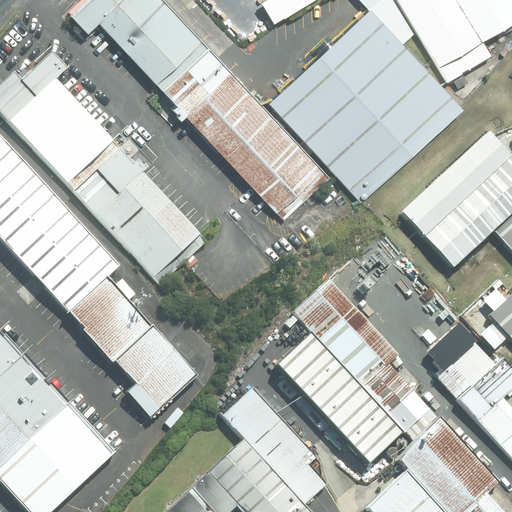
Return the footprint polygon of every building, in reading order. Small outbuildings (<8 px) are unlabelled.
[(307,176),(150,0),(74,0),(81,7),(70,16),(87,34),(97,25),(264,213),(307,176)] [(256,0),(253,2),(266,24),(307,0),(256,0)] [(475,45),(448,0),(388,0),(437,83),(482,57),(475,45)] [(511,6),(508,0),(448,0),(475,45),(511,23),(511,6)] [(455,110),(366,12),(265,102),(354,200),(455,110)] [(35,52),(0,82),(0,121),(143,282),(191,240),(54,86),(60,80),(35,52)] [(396,211),(422,242),(511,167),(485,136),(396,211)] [(109,273),(0,150),(0,245),(128,389),(119,397),(142,423),(187,383),(98,283),(109,273)] [(496,234),(511,220),(511,166),(511,167),(422,242),(449,273),(496,234)] [(511,220),(496,234),(511,252),(511,220)] [(399,354),(330,279),(294,311),(313,332),(405,431),(415,442),(441,419),(390,363),(399,354)] [(511,294),(483,319),(511,352),(511,294)] [(464,328),(430,356),(449,378),(483,349),(464,328)] [(370,463),(405,431),(313,332),(278,363),(370,463)] [(51,511),(105,466),(0,347),(0,490),(19,511),(51,511)] [(461,407),(468,401),(491,381),(472,359),(442,385),(461,407)] [(511,402),(511,370),(509,367),(491,381),(468,401),(511,453),(511,408),(509,405),(511,402)] [(233,422),(256,448),(312,511),(313,511),(342,488),(262,397),(233,422)] [(503,483),(442,415),(441,419),(415,442),(396,459),(444,511),(510,511),(492,493),(503,483)] [(312,511),(256,448),(220,478),(250,511),(312,511)] [(436,511),(402,473),(364,507),(368,511),(436,511)] [(250,511),(220,478),(182,511),(250,511)]
